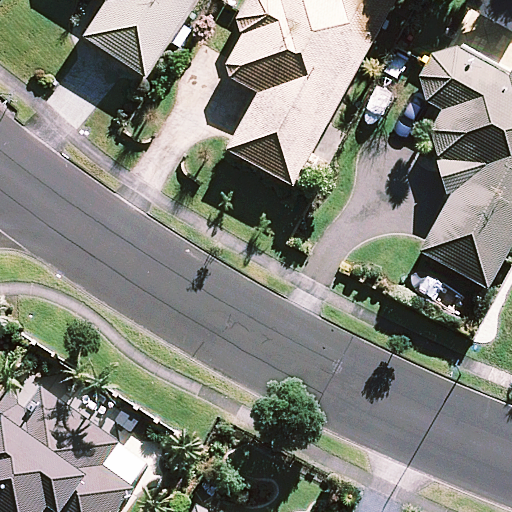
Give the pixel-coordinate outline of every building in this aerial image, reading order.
[(140,76),(188,0),(101,0),(78,36),(140,76)] [(260,96),(229,154),(293,189),(395,0),(251,0),(236,30),(246,35),(231,62),(230,64),(228,65),(228,67),(227,69),(227,71),(227,73),(227,75),(228,77),(229,79),(231,80),(232,81),(234,82),(260,96)] [(511,0),(484,0),(464,9),(511,36),(511,0)] [(443,116),(430,136),(445,204),(419,258),(486,297),(511,247),(511,76),(463,50),(457,50),(452,50),(447,51),(442,53),(437,56),(433,59),(429,63),(426,67),(423,72),(422,77),(421,83),(421,88),(421,93),(423,99),(425,103),(443,116)] [(0,511),(118,511),(134,490),(104,469),(121,444),(50,394),(26,428),(0,409),(0,511)]
